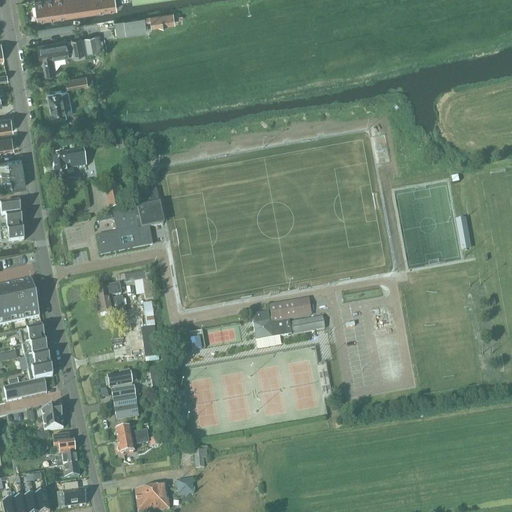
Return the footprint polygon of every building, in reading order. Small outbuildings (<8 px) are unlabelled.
[(38,0),(34,1),(37,21),(116,9),(115,3),(114,0),(38,0)] [(173,13),(144,17),(114,22),(116,36),(146,31),(145,22),(150,21),(151,27),(159,26),(167,25),(175,23),(173,13)] [(84,38),(87,54),(101,51),(98,36),(84,38)] [(70,40),(73,55),(83,53),(80,38),(70,40)] [(52,59),(68,56),(66,41),(37,46),(40,61),(41,61),(44,74),(58,72),(58,71),(54,72),(52,59)] [(88,84),(86,75),(66,79),(68,88),(88,84)] [(47,92),(52,118),(66,115),(66,113),(72,112),(70,102),(75,101),(74,99),(70,100),(68,90),(62,92),(61,90),(47,92)] [(0,133),(13,131),(11,118),(0,119),(0,133)] [(0,138),(0,151),(13,150),(11,136),(0,138)] [(83,152),(51,157),(55,184),(67,182),(67,180),(74,179),(72,170),(86,167),(83,152)] [(25,186),(23,174),(21,160),(0,162),(0,164),(3,187),(11,186),(12,188),(25,186)] [(105,191),(108,211),(121,208),(118,189),(105,191)] [(143,208),(112,214),(116,233),(96,237),(100,256),(148,246),(144,229),(163,225),(155,191),(140,194),(143,208)] [(18,204),(0,206),(0,220),(20,217),(18,204)] [(20,217),(0,220),(0,232),(22,229),(20,217)] [(462,251),(472,249),(467,218),(456,219),(462,251)] [(22,229),(0,232),(0,241),(1,245),(23,241),(22,229)] [(125,285),(141,282),(144,302),(153,300),(150,280),(149,274),(145,274),(145,273),(108,279),(109,284),(125,281),(125,285)] [(0,326),(39,318),(30,280),(0,286),(0,326)] [(96,289),(101,316),(124,312),(122,299),(112,300),(112,297),(121,295),(119,285),(109,287),(96,289)] [(308,300),(269,306),(272,323),(310,316),(308,300)] [(142,305),(146,329),(140,329),(144,359),(158,357),(151,304),(142,305)] [(256,341),(291,334),(289,321),(270,324),(268,312),(251,315),(256,341)] [(322,318),(291,323),(294,335),(324,329),(322,318)] [(41,327),(18,332),(21,345),(44,340),(41,327)] [(44,340),(21,345),(24,358),(46,353),(44,340)] [(0,361),(17,360),(16,353),(0,354),(0,361)] [(46,353),(24,358),(27,371),(49,366),(46,353)] [(49,366),(27,371),(29,382),(30,383),(43,380),(52,377),(49,366)] [(120,372),(121,375),(106,378),(108,389),(131,385),(129,371),(120,372)] [(29,382),(3,388),(6,403),(17,400),(14,390),(19,389),(44,383),(43,380),(30,383),(29,382)] [(111,391),(113,406),(136,402),(133,387),(126,388),(111,391)] [(136,402),(113,406),(116,421),(138,417),(136,402)] [(41,411),(42,421),(61,419),(60,408),(41,411)] [(61,419),(42,421),(44,432),(63,429),(61,419)] [(116,438),(117,443),(147,438),(146,431),(130,434),(129,429),(115,431),(115,433),(114,434),(115,437),(116,438)] [(73,441),(68,442),(68,436),(52,438),(54,455),(74,453),(74,452),(75,450),(75,448),(74,447),(73,441)] [(147,438),(117,443),(118,449),(117,450),(117,452),(119,453),(119,455),(134,453),(133,447),(148,444),(147,438)] [(206,450),(194,451),(196,469),(204,468),(203,459),(207,459),(206,450)] [(57,469),(63,468),(77,466),(76,455),(54,458),(55,463),(58,463),(58,468),(57,468),(57,469)] [(77,466),(63,468),(64,474),(57,475),(57,480),(79,477),(77,466)] [(193,493),(192,480),(176,483),(178,496),(193,493)] [(65,492),(62,493),(64,508),(85,505),(83,490),(77,491),(76,484),(64,486),(65,492)] [(165,486),(134,491),(137,511),(156,511),(169,510),(165,486)] [(33,494),(22,496),(25,511),(36,511),(34,497),(33,493),(33,494)] [(34,497),(36,511),(48,511),(45,495),(34,497)] [(17,497),(12,498),(14,511),(25,511),(22,496),(17,497)] [(14,511),(12,498),(1,501),(3,511),(14,511)]
